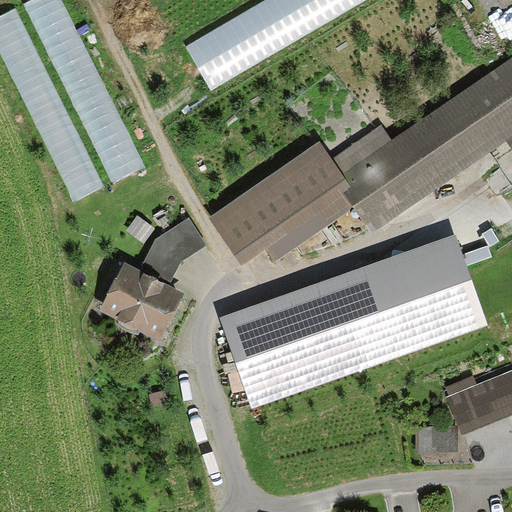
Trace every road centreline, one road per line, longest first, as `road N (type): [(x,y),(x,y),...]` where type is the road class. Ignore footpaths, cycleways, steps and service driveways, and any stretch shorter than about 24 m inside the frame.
road 1 (track): [(88,0),(235,282)]
road 2 (residential): [(261,511),(387,482),(511,475)]
